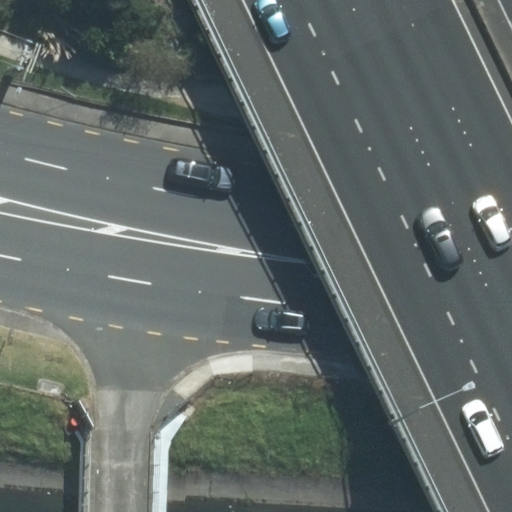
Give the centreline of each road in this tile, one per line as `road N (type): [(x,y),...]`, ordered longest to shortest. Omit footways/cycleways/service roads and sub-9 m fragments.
road 1 (primary): [(0,202),(294,258),(511,284)]
road 2 (motorway): [(511,247),(394,0)]
